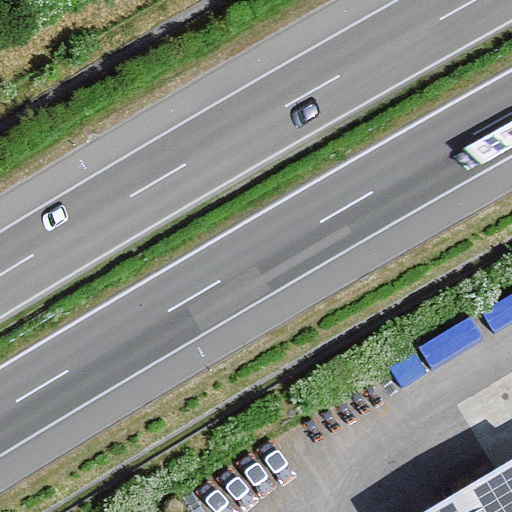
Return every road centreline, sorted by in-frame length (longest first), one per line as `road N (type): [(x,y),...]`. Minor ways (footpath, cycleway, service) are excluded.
road 1 (motorway): [(0,411),(511,112)]
road 2 (motorway): [(475,0),(0,275)]
